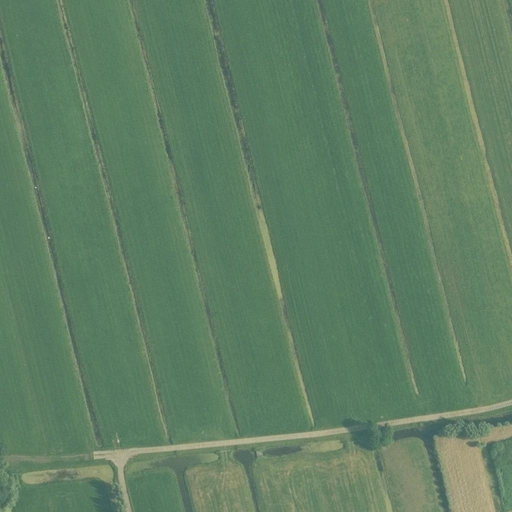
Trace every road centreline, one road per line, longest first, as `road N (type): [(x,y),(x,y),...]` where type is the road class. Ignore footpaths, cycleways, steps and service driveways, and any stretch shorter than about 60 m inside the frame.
road 1 (track): [(511,403),(321,436),(134,452),(122,457),(129,511)]
road 2 (track): [(0,457),(122,457)]
